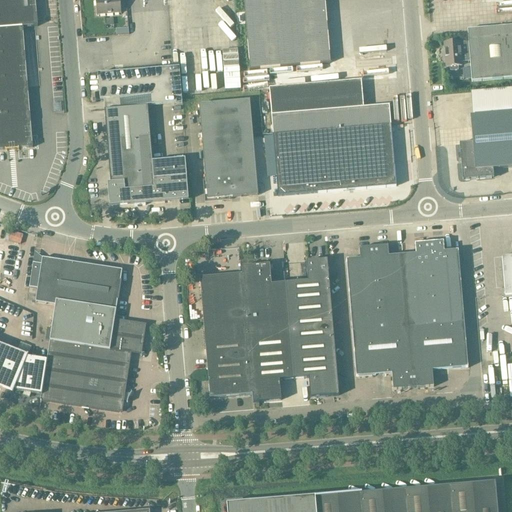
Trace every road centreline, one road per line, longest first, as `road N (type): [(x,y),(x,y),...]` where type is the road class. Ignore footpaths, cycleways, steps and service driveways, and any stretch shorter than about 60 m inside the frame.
road 1 (secondary): [(183,456),(511,430)]
road 2 (unclassified): [(428,214),(162,237)]
road 3 (unclassified): [(51,223),(75,149),(63,0)]
road 4 (unclassified): [(183,456),(162,237)]
road 5 (unclassified): [(428,214),(410,0)]
road 6 (secondary): [(48,448),(183,456)]
